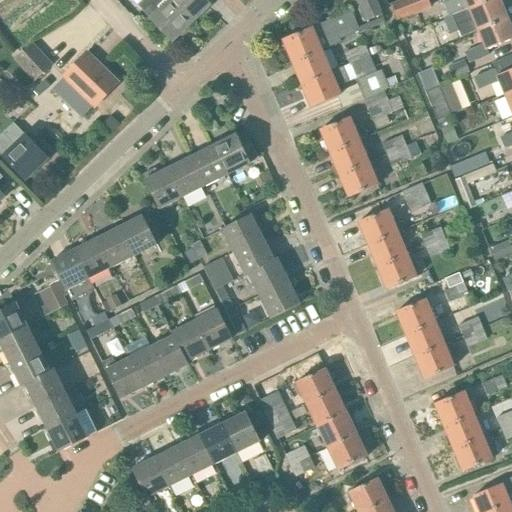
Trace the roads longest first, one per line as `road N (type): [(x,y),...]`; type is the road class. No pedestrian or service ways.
road 1 (residential): [(54,511),(108,447),(354,316)]
road 2 (unclassified): [(0,262),(232,40)]
road 3 (residential): [(354,316),(232,40)]
road 4 (residential): [(436,511),(354,316)]
road 5 (track): [(98,0),(182,88)]
